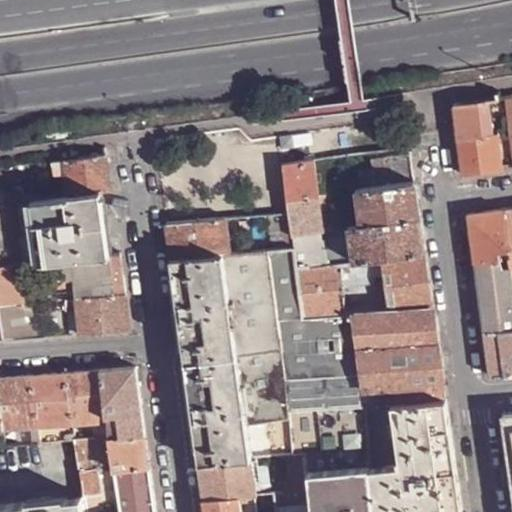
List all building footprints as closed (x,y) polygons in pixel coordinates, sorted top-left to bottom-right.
[(453,106),(457,139),(492,135),(489,109),(487,101),(453,106)] [(457,139),(462,175),(502,169),(498,138),(497,134),(492,135),(457,139)] [(294,135),(282,137),(283,149),(296,148),(294,135)] [(107,154),(66,160),(68,174),(70,195),(102,190),(112,189),(107,154)] [(359,190),(374,188),(415,182),(412,155),(371,160),(372,175),(358,177),(359,190)] [(66,160),(54,162),(55,175),(68,174),(66,160)] [(285,165),(290,200),(320,195),(315,160),(285,165)] [(359,190),(356,190),(357,201),(361,225),(421,216),(416,182),(415,182),(374,188),(359,190)] [(0,191),(0,204),(31,200),(30,188),(0,191)] [(70,195),(41,199),(49,262),(66,261),(88,258),(111,257),(102,190),(70,195)] [(341,192),(343,203),(357,201),(356,190),(341,192)] [(334,193),(320,195),(324,231),(339,228),(334,193)] [(291,214),(294,236),(322,231),(324,231),(320,195),(290,200),(291,214)] [(41,199),(31,200),(39,263),(45,262),(49,262),(41,199)] [(0,265),(20,264),(27,263),(39,263),(31,200),(0,204),(0,265)] [(509,268),(510,270),(511,269),(511,207),(501,209),(507,249),(509,268)] [(467,212),(473,262),(498,259),(498,250),(507,249),(501,209),(467,212)] [(271,251),(283,250),(295,249),(294,236),(291,214),(265,215),(269,250),(271,251)] [(426,251),(421,216),(361,225),(349,227),(353,262),(384,257),(426,251)] [(167,223),(172,258),(224,254),(231,254),(228,218),(167,223)] [(353,262),(349,227),(339,228),(324,231),(322,231),(327,266),(353,262)] [(322,231),(294,236),(295,249),(298,270),(327,266),(322,231)] [(285,380),(365,374),(362,351),(358,314),(304,318),(298,270),(295,249),(283,250),(271,251),(285,380)] [(224,254),(247,424),(267,422),(289,419),(288,413),(285,380),(271,251),(269,250),(244,253),(231,254),(224,254)] [(384,257),(392,311),(434,308),(426,251),(384,257)] [(180,313),(192,405),(219,402),(222,427),(247,424),(224,254),(172,258),(180,313)] [(111,257),(88,258),(91,274),(103,274),(106,291),(93,291),(93,297),(126,294),(121,256),(111,257)] [(358,314),(392,311),(384,257),(353,262),(327,266),(298,270),(304,318),(358,314)] [(66,261),(70,294),(76,293),(93,291),(91,274),(88,258),(66,261)] [(477,297),(481,330),(511,328),(511,286),(510,270),(509,268),(500,269),(498,259),(473,262),(477,297)] [(66,261),(49,262),(45,262),(47,273),(49,295),(70,294),(66,261)] [(42,273),(47,273),(45,262),(39,263),(27,263),(27,268),(35,267),(35,273),(42,273)] [(0,305),(25,303),(20,264),(0,265),(0,305)] [(131,330),(126,294),(93,297),(77,299),(79,309),(82,334),(131,330)] [(77,299),(66,299),(70,335),(82,334),(79,309),(77,299)] [(32,338),(46,336),(41,302),(28,303),(32,338)] [(0,310),(4,340),(32,338),(28,303),(25,303),(0,305),(0,310)] [(358,314),(362,351),(440,343),(434,308),(392,311),(358,314)] [(487,376),(511,374),(511,328),(481,330),(487,376)] [(362,351),(365,374),(366,389),(446,384),(440,343),(362,351)] [(111,437),(146,434),(137,368),(101,370),(108,420),(111,437)] [(67,373),(74,422),(94,421),(108,420),(101,370),(67,373)] [(67,373),(33,375),(39,425),(74,422),(67,373)] [(285,380),(288,413),(337,408),(365,406),(445,401),(448,400),(446,384),(366,389),(365,374),(285,380)] [(30,425),(39,425),(33,375),(0,377),(0,395),(5,427),(30,425)] [(374,511),(460,511),(445,401),(365,406),(367,425),(374,511)] [(251,458),(247,424),(222,427),(219,402),(192,405),(199,463),(242,460),(249,459),(252,460),(251,458)] [(338,427),(337,408),(288,413),(289,419),(290,430),(301,429),(338,427)] [(511,413),(501,414),(511,487),(511,413)] [(94,421),(96,438),(111,437),(108,420),(94,421)] [(271,455),(267,422),(247,424),(251,458),(271,455)] [(39,425),(30,425),(33,443),(42,442),(39,425)] [(338,427),(301,429),(305,456),(311,489),(310,489),(311,502),(312,511),(311,511),(374,511),(367,425),(338,427)] [(146,434),(111,437),(114,458),(116,470),(151,468),(146,434)] [(76,440),(78,461),(94,459),(114,458),(111,437),(96,438),(76,440)] [(78,461),(81,472),(95,470),(94,459),(78,461)] [(199,463),(205,498),(240,495),(247,494),(242,460),(199,463)] [(156,511),(151,468),(116,470),(118,489),(119,498),(121,511),(156,511)] [(95,470),(81,472),(83,496),(85,511),(95,511),(97,511),(103,511),(97,470),(95,470)] [(118,489),(109,490),(111,500),(119,498),(118,489)] [(311,502),(310,489),(293,490),(283,491),(279,491),(276,492),(277,505),(311,502)] [(264,511),(277,511),(277,509),(277,505),(276,492),(264,493),(262,493),(263,498),(264,511)] [(242,511),(258,511),(257,499),(256,494),(247,494),(240,495),(242,511)] [(205,498),(206,511),(242,511),(240,495),(205,498)] [(0,511),(68,511),(67,498),(65,497),(28,501),(0,502),(0,511)] [(68,511),(83,511),(81,497),(67,498),(68,511)]
